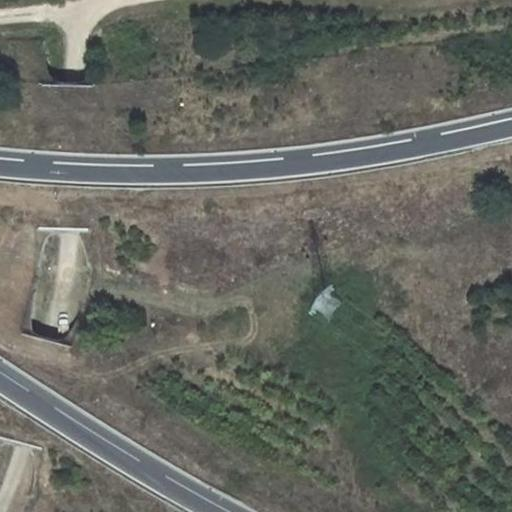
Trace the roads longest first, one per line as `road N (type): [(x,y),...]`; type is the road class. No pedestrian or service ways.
road 1 (motorway): [(511,126),(346,162),(137,174),(0,164)]
road 2 (track): [(70,86),(66,229),(50,340),(0,504)]
road 3 (motorway): [(237,511),(0,370)]
road 4 (track): [(70,86),(73,10),(118,0)]
